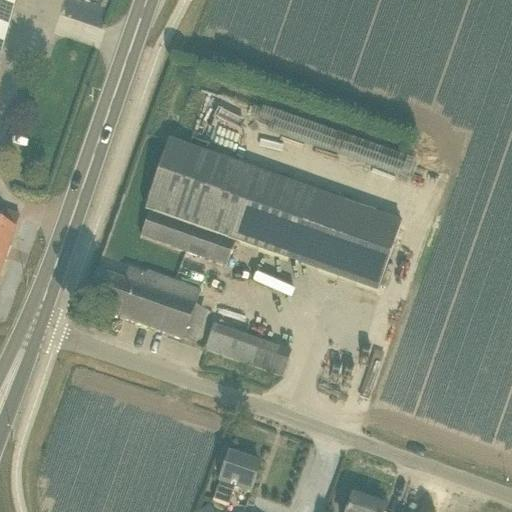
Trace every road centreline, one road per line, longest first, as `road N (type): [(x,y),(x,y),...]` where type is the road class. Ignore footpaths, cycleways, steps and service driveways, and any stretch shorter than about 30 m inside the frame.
road 1 (unclassified): [(511,491),(37,316)]
road 2 (secondary): [(146,0),(37,316)]
road 3 (secondary): [(0,432),(37,316)]
